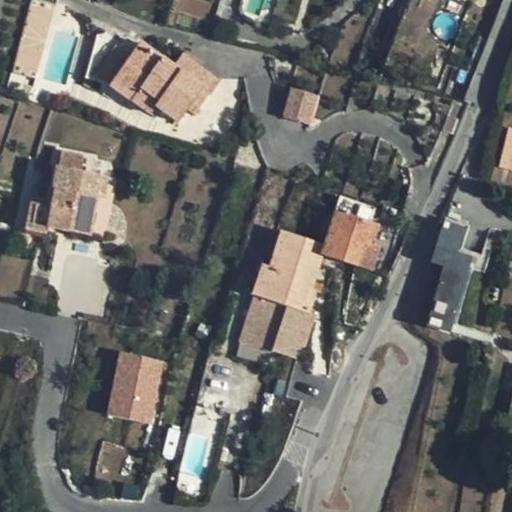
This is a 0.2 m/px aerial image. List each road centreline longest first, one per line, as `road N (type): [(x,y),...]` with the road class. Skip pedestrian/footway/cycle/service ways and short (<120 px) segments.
road 1 (residential): [(328,441),(418,250),(511,17)]
road 2 (residential): [(79,511),(58,500),(43,454),(54,334),(0,316)]
